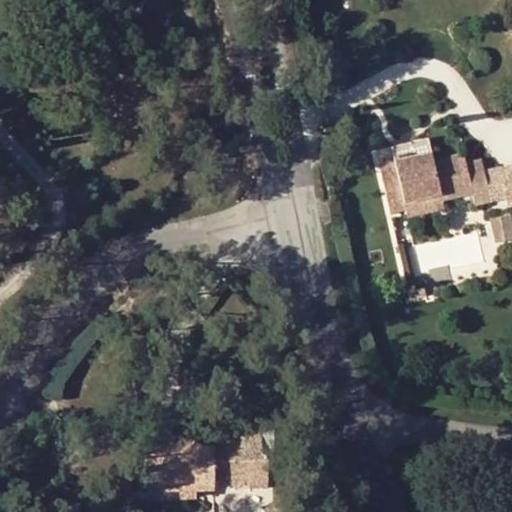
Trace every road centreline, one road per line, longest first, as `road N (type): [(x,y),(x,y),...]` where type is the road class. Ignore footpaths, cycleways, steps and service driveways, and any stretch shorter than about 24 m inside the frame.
road 1 (residential): [(0,406),(78,304),(131,260),(186,233),(299,218)]
road 2 (residential): [(234,0),(268,159),(299,218)]
road 3 (residential): [(299,218),(298,157),(265,0)]
road 4 (residential): [(299,218),(352,431)]
road 5 (residential): [(511,447),(352,431)]
